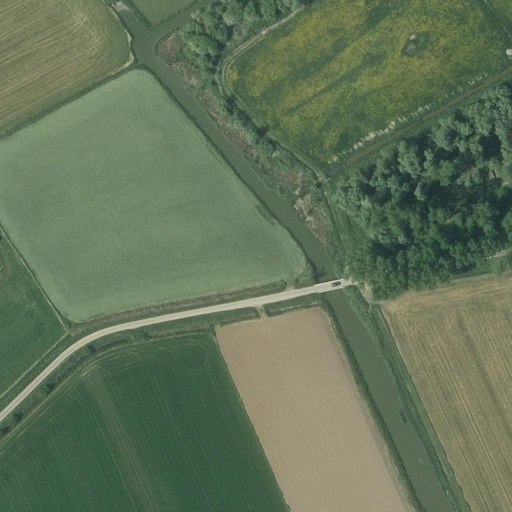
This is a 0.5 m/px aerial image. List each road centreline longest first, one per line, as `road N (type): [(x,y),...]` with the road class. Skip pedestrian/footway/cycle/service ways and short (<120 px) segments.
road 1 (unclassified): [(0,421),(79,343),(116,328),(511,251)]
road 2 (track): [(358,278),(316,171),(252,123),(218,74),(258,21),(300,0)]
road 3 (track): [(358,278),(461,511)]
